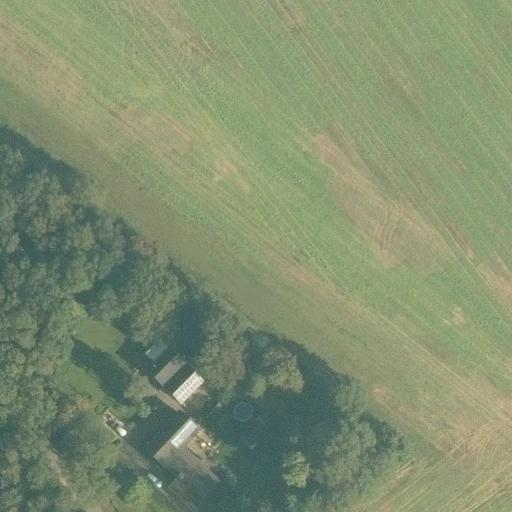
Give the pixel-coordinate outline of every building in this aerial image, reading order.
[(202,387),(203,386),(185,369),(168,351),(167,352),(168,353),(149,372),(148,371),(147,372),(182,407),(183,406),(182,405),(201,386),(202,387)] [(185,369),(203,386),(214,374),(197,356),(185,369)] [(218,405),(204,420),(210,426),(224,411),(218,405)] [(178,414),(143,450),(165,470),(166,469),(165,468),(167,466),(179,477),(176,481),(177,482),(170,490),(195,507),(202,500),(203,501),(218,484),(182,450),(198,433),(178,414)] [(254,446),(267,434),(255,420),(242,432),(254,446)]
